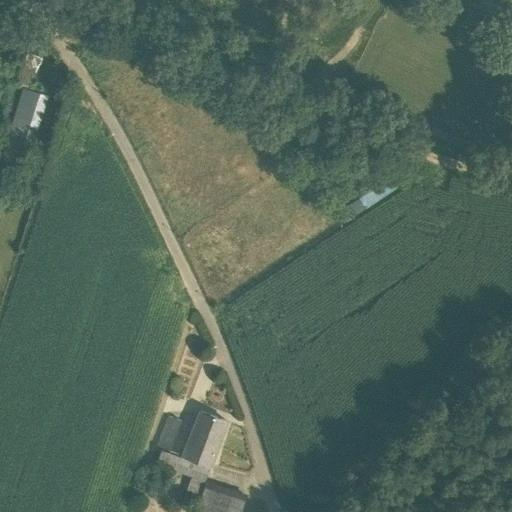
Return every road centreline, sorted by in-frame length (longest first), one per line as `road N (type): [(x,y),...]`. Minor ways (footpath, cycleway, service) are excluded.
road 1 (unclassified): [(275,511),(237,391),(188,280),(47,19)]
road 2 (track): [(47,19),(201,90),(255,129),(511,171)]
